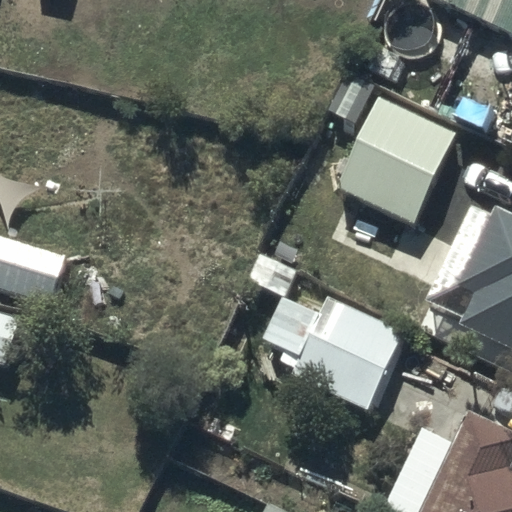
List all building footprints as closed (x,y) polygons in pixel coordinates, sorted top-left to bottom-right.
[(511,0),(435,0),(431,11),(511,46),(511,0)] [(460,147),(382,112),(339,206),(418,241),(460,147)] [(511,225),(502,221),(465,299),(483,308),(466,341),(511,362),(511,225)] [(70,267),(0,245),(0,300),(54,318),(70,267)] [(288,311),(258,373),(370,423),(406,343),(329,309),(322,327),(288,311)] [(25,333),(0,325),(0,374),(10,378),(25,333)] [(511,511),(511,445),(473,427),(433,511),(511,511)]
